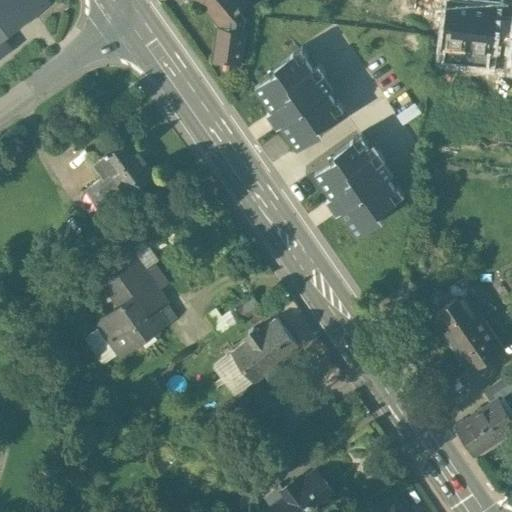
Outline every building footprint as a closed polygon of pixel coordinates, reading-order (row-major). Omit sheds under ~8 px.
[(49,3),(46,0),(0,0),(0,57),(12,49),(8,43),(3,37),(49,3)] [(201,0),(220,23),(221,22),(221,27),(219,27),(215,56),(217,56),(217,59),(224,60),(223,63),(229,64),(230,61),(237,61),(237,59),(239,59),(243,30),(244,16),(238,8),(246,1),(244,0),(201,0)] [(501,2),(478,0),(442,0),(435,67),(493,73),(495,54),(499,55),(500,43),(504,43),(503,56),(506,56),(504,76),(511,76),(511,7),(511,20),(500,19),(501,2)] [(297,57),(255,86),(297,147),(339,117),(297,57)] [(129,136),(110,150),(108,148),(104,151),(106,153),(93,162),(103,176),(81,192),(80,196),(81,198),(91,213),(92,214),(93,214),(95,215),(97,214),(155,172),(129,136)] [(396,199),(362,150),(324,176),(358,225),(396,199)] [(159,289),(126,243),(82,275),(92,289),(105,280),(123,305),(101,321),(112,336),(111,337),(112,339),(113,338),(122,350),(158,324),(142,301),(159,289)] [(479,299),(464,278),(443,292),(441,290),(439,289),(435,288),(433,288),(430,288),(429,289),(427,290),(425,292),(424,293),(423,295),(423,297),(423,299),(423,301),(424,305),(408,315),(414,323),(413,324),(428,346),(446,334),(470,371),(504,348),(473,303),(479,299)] [(410,280),(388,295),(397,308),(419,294),(410,280)] [(260,304),(252,293),(233,307),(242,318),(260,304)] [(278,316),(259,330),(258,328),(253,327),(249,330),(248,335),(250,337),(232,351),(252,379),(253,379),(299,345),(278,316)] [(252,379),(232,351),(223,357),(229,365),(219,372),(235,392),(252,379)] [(511,370),(484,390),(492,402),(499,397),(511,388),(511,370)] [(492,402),(455,427),(473,454),(511,428),(511,417),(499,397),(492,402)] [(317,469),(297,483),(294,478),(283,486),(281,484),(266,494),(279,511),(315,511),(337,496),(317,469)] [(404,511),(394,496),(369,511),(404,511)]
